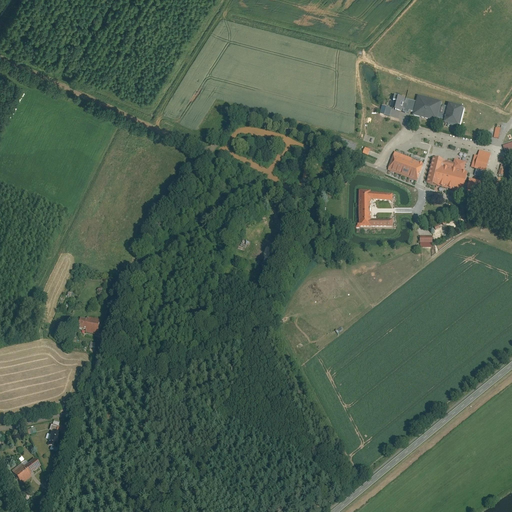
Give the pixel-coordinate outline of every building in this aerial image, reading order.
[(415,112),(414,116),(439,123),(440,118),(443,106),(444,102),(420,96),(418,102),(415,112)] [(408,100),(397,97),(394,109),(404,112),(408,100)] [(415,112),(418,102),(408,100),(404,112),(410,113),(411,111),(415,112)] [(451,108),(443,106),(440,118),(447,120),(446,124),(461,128),(462,126),(463,126),(468,110),(466,109),(467,108),(452,104),(451,108)] [(511,140),(503,143),(506,152),(511,150),(511,140)] [(493,153),(481,150),(479,156),(476,155),(473,166),(477,167),(476,170),(488,173),(493,153)] [(424,163),(396,152),(390,170),(418,181),(424,163)] [(456,163),(435,158),(428,184),(465,193),(470,173),(466,172),(468,163),(456,160),(456,163)] [(494,183),(473,178),(470,194),(490,199),(494,183)] [(372,191),(361,191),(360,224),(357,224),(357,229),(362,230),(362,228),(371,228),(394,228),(394,221),(372,221),(372,201),(393,201),(394,195),(372,194),(372,191)] [(81,332),(99,334),(101,319),(89,317),(89,319),(83,319),(81,332)] [(54,430),(50,446),(59,448),(63,433),(58,432),(54,430)] [(24,465),(14,472),(23,485),(34,476),(32,474),(42,467),(36,459),(25,467),(24,465)]
